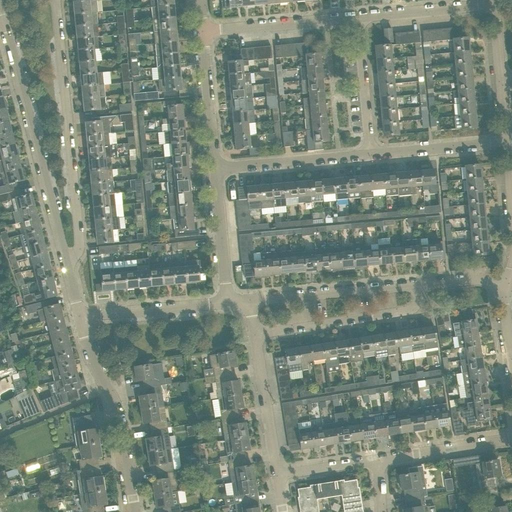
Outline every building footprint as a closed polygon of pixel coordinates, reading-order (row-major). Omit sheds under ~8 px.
[(83,0),(84,2),(73,3),(74,15),(96,13),(97,13),(96,1),(96,0),(83,0)] [(220,0),(222,9),(242,7),(241,0),(220,0)] [(158,7),(159,19),(174,18),(173,6),(158,7)] [(97,25),(96,13),(74,15),(76,27),(97,25)] [(175,30),(174,18),(159,19),(151,20),(153,32),(175,30)] [(125,35),(123,23),(116,23),(118,35),(125,35)] [(98,37),(97,25),(76,27),(77,39),(98,37)] [(392,42),(391,29),(383,30),(385,43),(392,42)] [(175,30),(153,32),(154,44),(177,42),(175,30)] [(126,47),(125,35),(118,35),(119,47),(126,47)] [(98,37),(77,39),(78,51),(94,50),(98,49),(97,37),(98,37)] [(455,53),(468,52),(467,38),(453,40),(455,53)] [(177,42),(154,44),(155,56),(178,54),(177,42)] [(314,42),(305,43),(306,56),(305,56),(306,68),(321,66),(320,54),(315,54),(314,42)] [(377,60),(391,59),(389,46),(375,47),(377,60)] [(94,50),(78,51),(76,51),(77,59),(79,59),(79,63),(95,62),(94,50)] [(470,64),(468,52),(455,53),(456,66),(470,64)] [(178,54),(155,56),(156,68),(179,66),(178,54)] [(421,56),(416,56),(407,57),(408,70),(417,69),(422,69),(421,56)] [(391,59),(377,60),(378,73),(392,71),(391,59)] [(247,61),(241,61),(227,62),(228,75),(243,74),(243,66),(248,66),(248,61),(247,61)] [(96,74),(95,62),(79,63),(80,75),(96,74)] [(470,64),(456,66),(457,78),(471,77),(470,64)] [(180,78),(179,66),(156,68),(157,80),(180,78)] [(321,66),(306,68),(307,80),(323,79),(325,79),(324,79),(324,76),(323,76),(323,74),(322,74),(321,66)] [(393,84),(392,71),(378,73),(379,85),(393,84)] [(96,74),(80,75),(82,87),(104,85),(103,73),(96,74)] [(243,74),(228,75),(229,88),(251,86),(250,74),(243,75),(243,74)] [(471,77),(457,78),(458,91),(472,90),(471,77)] [(180,78),(157,80),(158,92),(181,90),(180,78)] [(323,79),(307,80),(301,81),(302,93),(308,93),(324,91),(323,79)] [(393,84),(379,85),(380,98),(394,97),(393,84)] [(104,85),(82,87),(83,99),(105,97),(104,85)] [(251,86),(229,88),(230,100),(246,99),(252,98),(251,86)] [(472,90),(458,91),(453,91),(453,98),(459,98),(459,103),(473,102),(472,90)] [(308,93),(309,99),(303,99),(303,106),(325,104),(324,91),(308,93)] [(146,93),(133,94),(134,102),(146,101),(146,93)] [(105,97),(83,99),(84,112),(106,109),(105,97)] [(394,97),(380,98),(381,111),(395,109),(394,97)] [(247,111),(246,99),(230,100),(232,113),(247,111)] [(176,101),(167,102),(162,102),(163,107),(167,107),(168,119),(183,118),(182,105),(176,106),(176,101)] [(473,102),(459,103),(461,116),(474,115),(473,102)] [(132,112),(131,104),(119,105),(119,113),(132,112)] [(325,104),(303,106),(304,118),(326,116),(325,104)] [(5,110),(5,109),(0,110),(0,123),(8,121),(5,110)] [(395,109),(381,111),(383,123),(397,122),(395,109)] [(247,111),(232,113),(233,125),(254,123),(253,110),(247,111)] [(133,122),(132,114),(120,116),(120,123),(133,122)] [(476,128),(474,115),(461,116),(462,129),(476,128)] [(327,129),(326,116),(304,118),(305,131),(327,129)] [(92,123),(85,123),(86,136),(108,134),(106,117),(91,118),(91,119),(92,123)] [(183,118),(168,119),(162,120),(162,125),(169,124),(169,132),(185,130),(183,118)] [(0,135),(11,133),(8,121),(0,123),(0,135)] [(398,135),(397,122),(383,123),(384,136),(398,135)] [(254,123),(233,125),(234,137),(231,137),(231,138),(249,136),(248,124),(254,124),(254,123)] [(328,141),(327,129),(305,131),(306,136),(312,135),(314,151),(323,150),(322,142),(328,141)] [(169,132),(163,133),(165,145),(171,144),(186,143),(185,130),(169,132)] [(287,133),(282,133),(283,147),(293,146),(292,132),(287,133)] [(11,133),(0,135),(0,148),(14,145),(11,133)] [(108,134),(86,136),(88,148),(109,146),(108,134)] [(257,135),(249,136),(231,138),(231,141),(232,141),(232,143),(234,143),(235,150),(258,148),(257,135)] [(186,143),(171,144),(172,157),(190,155),(189,148),(186,147),(186,143)] [(14,145),(0,148),(0,154),(1,160),(17,156),(20,155),(19,155),(17,148),(15,148),(14,145)] [(109,146),(88,148),(89,160),(110,158),(109,146)] [(172,157),(172,164),(166,165),(166,170),(188,168),(188,165),(191,163),(190,155),(172,157)] [(0,173),(0,174),(5,173),(4,172),(20,168),(17,156),(1,160),(0,160),(0,173)] [(110,158),(89,160),(90,172),(112,170),(110,158)] [(147,164),(147,159),(142,159),(143,172),(150,171),(150,165),(147,164)] [(466,180),(480,179),(479,165),(465,167),(466,180)] [(4,172),(5,173),(7,184),(8,184),(16,182),(23,180),(20,169),(20,168),(4,172)] [(189,180),(188,168),(166,170),(168,182),(189,180)] [(113,182),(112,170),(90,172),(91,184),(113,182)] [(435,184),(433,170),(421,171),(422,187),(423,190),(429,190),(429,194),(438,193),(438,184),(435,184)] [(396,173),(388,174),(388,172),(386,172),(386,171),(383,171),(383,174),(385,190),(385,197),(398,195),(396,173)] [(422,187),(421,171),(408,172),(410,188),(409,188),(410,195),(415,195),(414,187),(422,187)] [(396,173),(398,195),(398,197),(410,196),(410,195),(409,188),(410,188),(408,172),(396,173)] [(383,174),(371,176),(372,191),(385,190),(383,174)] [(373,198),(372,191),(371,176),(358,177),(360,192),(360,198),(360,199),(373,198)] [(358,177),(346,178),(348,199),(360,198),(360,192),(358,177)] [(346,178),(333,179),(335,195),(335,201),(348,199),(346,178)] [(333,179),(321,180),(322,196),(323,196),(335,195),(333,179)] [(482,191),(480,179),(466,180),(468,193),(482,191)] [(168,182),(168,183),(167,183),(168,195),(175,194),(191,193),(189,180),(168,182)] [(322,196),(321,180),(309,181),(311,203),(323,202),(323,196),(322,196)] [(309,181),(296,183),(298,204),(311,203),(309,181)] [(0,187),(0,194),(8,193),(18,190),(16,182),(8,184),(7,184),(4,185),(4,186),(0,187)] [(114,194),(113,182),(91,184),(92,196),(114,194)] [(298,204),(296,183),(284,184),(286,206),(298,205),(298,204)] [(284,184),(271,185),(273,208),(286,207),(286,206),(284,184)] [(273,208),(271,185),(259,186),(261,209),(273,208)] [(261,209),(259,186),(237,188),(238,200),(248,199),(249,205),(249,210),(261,209)] [(482,191),(468,193),(469,205),(483,204),(482,191)] [(0,194),(0,202),(10,200),(8,193),(0,194)] [(175,194),(168,195),(169,207),(192,205),(191,193),(175,194)] [(114,194),(92,196),(93,208),(115,206),(114,194)] [(11,200),(15,212),(12,212),(12,213),(34,207),(31,195),(14,199),(11,200)] [(483,204),(469,205),(470,218),(484,217),(483,204)] [(192,205),(169,207),(170,220),(173,220),(173,219),(193,218),(192,205)] [(116,218),(115,206),(93,208),(95,220),(116,218)] [(34,207),(12,213),(15,224),(20,223),(21,223),(37,219),(37,218),(34,207)] [(116,218),(95,220),(96,232),(117,230),(120,230),(119,226),(120,225),(120,220),(119,220),(118,217),(116,218)] [(484,217),(470,218),(471,230),(485,229),(484,217)] [(37,219),(22,223),(25,235),(40,231),(40,230),(39,226),(40,225),(40,224),(39,218),(38,218),(37,218),(37,219)] [(194,230),(193,218),(173,219),(173,220),(175,238),(189,237),(188,231),(194,230)] [(375,223),(363,224),(363,228),(364,232),(367,232),(367,228),(376,227),(375,223)] [(313,228),(300,229),(301,234),(301,236),(314,235),(313,233),(313,228)] [(485,229),(471,230),(472,243),(486,242),(485,229)] [(119,241),(117,230),(96,232),(97,244),(113,243),(112,242),(119,241)] [(40,231),(25,235),(28,246),(43,243),(43,242),(42,238),(40,231)] [(419,239),(415,240),(417,262),(429,261),(428,245),(420,246),(419,239)] [(415,240),(402,241),(404,263),(417,262),(415,240)] [(195,248),(195,241),(183,243),(183,250),(195,248)] [(487,255),(486,242),(472,243),(474,256),(487,255)] [(43,243),(28,246),(31,258),(46,254),(45,250),(43,243)] [(429,261),(442,260),(440,244),(428,245),(429,261)] [(110,246),(111,254),(123,253),(122,245),(110,246)] [(370,245),(365,246),(367,267),(379,265),(378,250),(371,250),(370,245)] [(392,264),(390,245),(377,246),(378,250),(379,265),(392,264)] [(111,254),(110,246),(98,247),(99,255),(111,254)] [(360,251),(353,252),(354,268),(355,270),(360,269),(362,267),(367,267),(365,246),(359,246),(360,251)] [(352,247),(340,248),(342,269),(346,268),(349,270),(355,270),(354,268),(353,252),(352,247)] [(390,248),(392,264),(404,263),(403,247),(402,247),(390,248)] [(327,248),(315,249),(317,271),(322,271),(325,273),(330,272),(329,270),(328,254),(327,248)] [(340,253),(328,254),(329,270),(330,272),(336,272),(338,269),(342,269),(340,248),(340,253)] [(314,252),(303,253),(304,272),(317,271),(315,249),(314,249),(314,252)] [(292,273),(290,254),(289,251),(277,252),(280,275),(292,273)] [(277,252),(265,254),(267,276),(280,275),(277,252)] [(46,254),(31,258),(34,270),(49,266),(49,265),(48,261),(49,261),(49,260),(48,253),(47,253),(46,254)] [(304,272),(303,253),(290,254),(292,273),(304,272)] [(253,265),(243,266),(244,277),(254,276),(255,279),(261,278),(263,277),(263,276),(267,276),(265,254),(262,254),(260,254),(260,257),(254,257),(254,258),(254,265),(253,265)] [(197,260),(185,261),(187,283),(199,282),(197,260)] [(187,283),(185,261),(172,263),(175,284),(187,283)] [(175,284),(172,263),(160,264),(163,286),(175,284)] [(160,264),(148,265),(150,287),(163,286),(160,264)] [(148,265),(136,266),(138,288),(150,287),(148,265)] [(49,266),(34,270),(37,282),(52,278),(52,277),(51,273),(49,266)] [(136,266),(135,266),(124,268),(126,289),(138,288),(136,266)] [(112,269),(112,268),(100,269),(102,291),(114,290),(112,269)] [(126,289),(124,268),(112,269),(114,290),(126,289)] [(20,273),(15,275),(18,286),(24,284),(20,273)] [(34,294),(22,297),(24,304),(46,298),(56,296),(55,290),(55,289),(54,285),(52,278),(37,282),(40,293),(34,295),(34,294)] [(57,299),(25,307),(27,314),(38,312),(40,322),(40,323),(47,321),(47,320),(62,316),(60,312),(57,299)] [(439,339),(444,338),(446,338),(442,314),(435,315),(439,339)] [(62,316),(47,320),(47,321),(50,332),(65,328),(64,324),(62,316)] [(455,336),(456,336),(478,333),(476,320),(460,322),(460,323),(453,324),(455,336)] [(434,327),(421,329),(424,350),(437,348),(434,327)] [(65,328),(50,332),(53,344),(68,340),(67,336),(65,328)] [(424,350),(421,329),(409,331),(411,346),(412,353),(420,351),(424,350)] [(409,331),(396,332),(399,348),(400,355),(412,353),(411,346),(409,331)] [(396,332),(384,334),(387,356),(395,355),(394,349),(399,348),(396,332)] [(478,333),(456,336),(458,348),(464,347),(480,345),(478,333)] [(387,356),(384,334),(372,336),(374,352),(375,358),(387,356)] [(372,336),(359,338),(362,354),(374,352),(372,336)] [(347,340),(351,363),(357,362),(356,359),(362,358),(362,354),(359,338),(347,340)] [(68,340),(53,344),(56,356),(71,352),(70,348),(68,340)] [(322,341),(321,341),(322,344),(325,359),(324,360),(326,368),(328,368),(330,368),(331,366),(338,365),(335,342),(327,343),(327,340),(322,341)] [(351,363),(347,340),(335,342),(338,365),(350,363),(351,363)] [(322,344),(310,346),(312,361),(324,360),(325,359),(322,344)] [(464,347),(466,360),(460,361),(481,357),(480,345),(464,347)] [(312,361),(310,346),(297,348),(301,371),(308,370),(306,362),(312,361)] [(301,371),(297,348),(285,350),(286,357),(287,363),(288,369),(288,373),(289,373),(301,371)] [(11,350),(4,352),(8,367),(15,365),(14,361),(12,354),(11,350)] [(71,352),(56,356),(59,368),(74,364),(73,360),(71,352)] [(213,369),(203,371),(204,379),(230,375),(228,367),(235,366),(233,352),(209,356),(210,367),(213,369)] [(287,363),(286,357),(274,358),(275,365),(287,363)] [(483,370),(481,357),(460,361),(462,373),(483,370)] [(54,369),(51,370),(54,382),(77,376),(76,372),(74,364),(59,368),(54,369)] [(161,364),(150,365),(134,368),(136,381),(144,380),(145,388),(160,386),(160,385),(171,384),(170,378),(164,379),(161,364)] [(483,370),(462,373),(464,386),(485,382),(483,370)] [(230,375),(204,379),(205,384),(211,383),(213,393),(209,394),(210,399),(217,398),(240,395),(238,381),(231,382),(230,375)] [(54,382),(57,394),(66,392),(65,392),(80,388),(77,376),(54,382)] [(485,382),(464,386),(464,390),(471,389),(472,397),(487,394),(485,382)] [(160,386),(145,388),(146,396),(139,397),(141,410),(157,408),(164,407),(160,386)] [(29,388),(19,394),(26,411),(28,417),(39,413),(29,388)] [(292,392),(280,394),(281,401),(293,399),(292,394),(292,392)] [(487,394),(472,397),(473,403),(466,404),(467,410),(489,407),(487,394)] [(218,400),(211,401),(214,418),(220,417),(221,419),(236,417),(235,409),(237,409),(242,408),(240,395),(217,398),(218,400)] [(51,397),(38,402),(43,413),(56,408),(52,397),(51,397)] [(318,398),(311,399),(306,400),(307,405),(308,411),(312,410),(311,404),(319,403),(318,398)] [(450,426),(447,411),(446,403),(433,406),(437,428),(450,426)] [(437,428),(433,406),(421,407),(425,430),(437,428)] [(409,413),(409,411),(412,432),(425,430),(421,407),(417,408),(416,412),(409,413)] [(489,407),(467,410),(462,411),(463,417),(466,417),(468,427),(478,425),(477,422),(491,419),(489,407)] [(157,408),(141,410),(143,424),(150,423),(152,430),(170,427),(170,422),(166,423),(165,414),(158,415),(157,408)] [(295,408),(282,410),(283,416),(296,414),(295,408)] [(412,432),(409,411),(397,413),(397,419),(400,434),(412,432)] [(390,413),(384,414),(385,421),(388,436),(400,434),(397,419),(397,413),(396,412),(390,413)] [(455,412),(451,413),(451,418),(453,426),(459,425),(459,424),(457,412),(456,413),(455,412)] [(99,443),(97,429),(91,430),(89,416),(90,416),(90,415),(72,418),(76,447),(80,446),(99,443)] [(238,425),(236,417),(215,420),(215,421),(221,420),(224,441),(247,437),(245,424),(238,425)] [(367,424),(366,417),(359,418),(360,425),(363,443),(368,442),(368,439),(375,438),(373,423),(367,424)] [(347,420),(335,422),(335,423),(338,444),(350,442),(348,427),(347,420)] [(385,421),(373,423),(375,438),(388,436),(385,421)] [(335,423),(322,425),(323,426),(326,446),(338,444),(335,423)] [(360,425),(348,427),(350,442),(362,440),(363,443),(360,425)] [(326,446),(323,426),(316,427),(317,432),(311,433),(313,448),(314,451),(319,450),(319,447),(326,446)] [(170,427),(152,430),(153,438),(146,440),(148,453),(170,449),(168,433),(171,433),(170,427)] [(310,428),(298,430),(298,432),(299,438),(300,444),(301,450),(313,448),(311,433),(310,428)] [(299,438),(298,432),(286,434),(287,440),(299,438)] [(247,437),(224,441),(228,462),(243,459),(242,451),(249,450),(247,437)] [(99,443),(80,446),(82,460),(78,460),(80,471),(97,468),(95,458),(101,457),(99,443)] [(178,448),(170,449),(148,453),(150,466),(157,465),(158,473),(174,470),(181,469),(178,448)] [(497,461),(483,463),(481,454),(471,456),(473,464),(475,464),(480,495),(486,494),(485,488),(494,486),(493,477),(500,476),(497,461)] [(243,459),(228,462),(230,476),(237,475),(238,482),(254,479),(251,466),(244,467),(243,459)] [(16,468),(5,472),(7,479),(18,475),(16,468)] [(97,468),(80,471),(75,471),(79,495),(104,491),(102,477),(98,478),(97,468)] [(174,470),(158,473),(160,481),(152,482),(154,495),(170,493),(170,492),(177,491),(174,470)] [(425,486),(423,476),(423,472),(399,476),(401,490),(405,490),(406,500),(423,497),(422,486),(425,486)] [(452,478),(445,479),(447,490),(454,490),(452,478)] [(232,490),(233,496),(223,497),(225,506),(234,504),(250,502),(249,494),(256,493),(254,479),(238,482),(231,483),(232,490)] [(343,480),(326,483),(329,498),(341,496),(344,511),(350,511),(349,504),(360,502),(359,497),(360,497),(359,488),(357,488),(356,480),(344,482),(343,480)] [(329,498),(326,483),(309,486),(310,487),(297,489),(298,497),(297,498),(299,507),(300,506),(301,511),(311,510),(311,511),(318,511),(316,500),(329,498)] [(104,491),(79,495),(82,511),(83,511),(101,511),(101,506),(107,505),(104,491)] [(180,511),(177,492),(154,495),(156,509),(162,508),(164,507),(164,511),(180,511)] [(497,492),(486,494),(480,495),(482,511),(505,511),(505,507),(498,508),(496,500),(498,499),(497,492)] [(406,510),(402,510),(402,511),(427,511),(427,508),(426,507),(425,507),(424,503),(423,497),(406,500),(408,509),(406,510)] [(251,510),(250,502),(234,504),(235,511),(258,511),(258,509),(251,510)]
